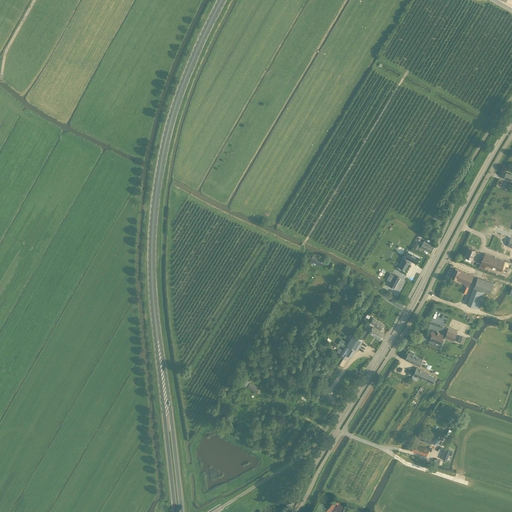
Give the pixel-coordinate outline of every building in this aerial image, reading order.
[(431,252),(434,246),(424,241),(420,247),(431,252)] [(475,256),(476,252),(475,252),(475,250),(469,247),(465,257),(472,259),(473,255),(475,256)] [(416,263),(419,257),(408,251),(401,264),(406,267),(410,259),(416,263)] [(506,273),(510,263),(484,253),(481,263),(506,273)] [(312,256),(309,262),(311,263),(312,261),(319,265),(321,266),(324,262),(312,256)] [(455,268),(451,278),(465,284),(464,285),(465,286),(465,285),(469,287),(469,286),(473,276),(455,268)] [(394,274),(388,285),(395,289),(401,278),(394,274)] [(490,293),(493,283),(477,278),(467,304),(478,309),(485,291),(490,293)] [(381,329),(384,325),(373,318),(370,322),(374,325),(373,327),(373,326),(369,333),(380,340),(384,334),(379,331),(381,329)] [(430,336),(429,340),(440,344),(444,335),(432,330),(429,336),(430,336)] [(457,334),(447,330),(444,339),(453,342),(457,334)] [(356,351),(362,341),(353,335),(347,345),(355,350),(356,351)] [(341,338),(339,342),(342,343),(340,346),(344,348),(347,345),(348,343),(341,338)] [(341,354),(340,356),(345,359),(347,355),(350,357),(355,350),(347,345),(344,348),(343,350),(341,354)] [(271,346),(268,350),(277,356),(279,351),(271,346)] [(408,352),(405,359),(419,366),(422,359),(413,355),(414,353),(410,351),(409,353),(408,352)] [(417,368),(413,375),(414,375),(425,380),(433,384),(436,378),(428,374),(428,373),(417,368)] [(246,386),(249,381),(242,377),(239,382),(246,386)] [(256,392),(258,388),(250,382),(249,382),(247,384),(248,385),(247,387),(256,392)] [(424,440),(432,443),(434,437),(420,432),(418,437),(424,440)] [(413,446),(412,449),(411,451),(426,456),(429,449),(414,443),(413,446)] [(445,448),(442,458),(448,461),(451,451),(445,448)]
